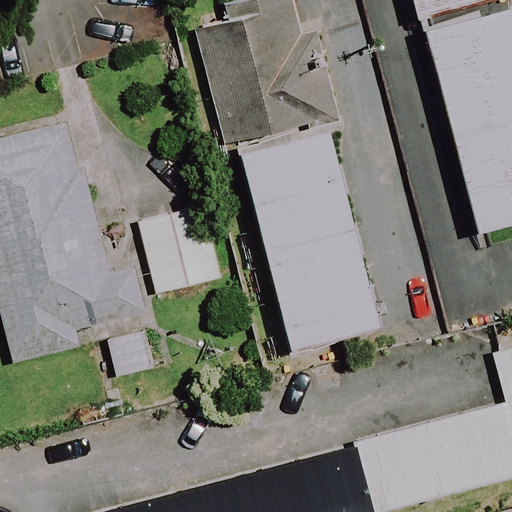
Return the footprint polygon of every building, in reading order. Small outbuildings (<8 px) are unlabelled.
[(311,0),(271,0),(217,14),(307,348),(398,324),(311,0)] [(428,0),(431,9),(464,0),(428,0)] [(511,4),(437,23),(488,225),(511,218),(511,4)] [(103,251),(70,121),(0,138),(0,313),(13,364),(80,347),(76,329),(141,313),(124,245),(103,251)] [(205,210),(136,226),(152,297),(221,281),(205,210)] [(154,329),(102,338),(110,385),(161,377),(154,329)] [(503,401),(90,511),(374,511),(511,475),(511,345),(490,351),(503,401)]
